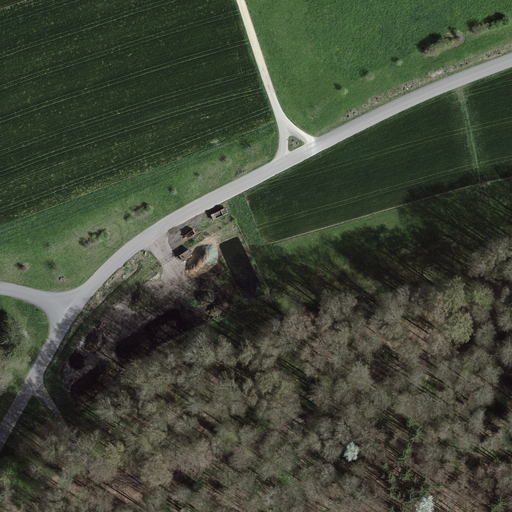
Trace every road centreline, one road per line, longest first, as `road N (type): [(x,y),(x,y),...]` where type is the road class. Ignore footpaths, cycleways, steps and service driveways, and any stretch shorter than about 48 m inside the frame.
road 1 (unclassified): [(511,59),(390,109),(164,224),(71,310)]
road 2 (track): [(511,327),(392,356),(108,490)]
road 3 (track): [(488,260),(494,246),(458,79)]
road 4 (track): [(242,0),(284,131),(280,165)]
road 5 (unclassified): [(71,310),(0,440)]
road 6 (track): [(108,490),(32,382)]
